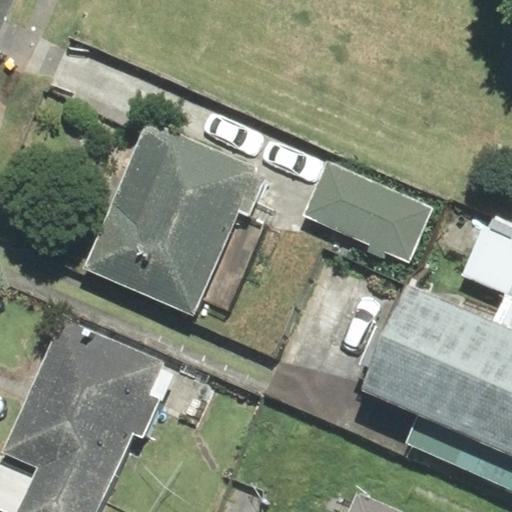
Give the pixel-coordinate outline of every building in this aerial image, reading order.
[(273,172),(168,125),(101,274),(207,321),(273,172)] [(453,210),(341,159),(314,219),(426,270),(453,210)] [(511,313),(434,281),(389,389),(511,441),(511,313)] [(120,511),(188,353),(88,311),(24,463),(43,471),(25,511),(120,511)] [(417,511),(358,487),(347,511),(417,511)]
